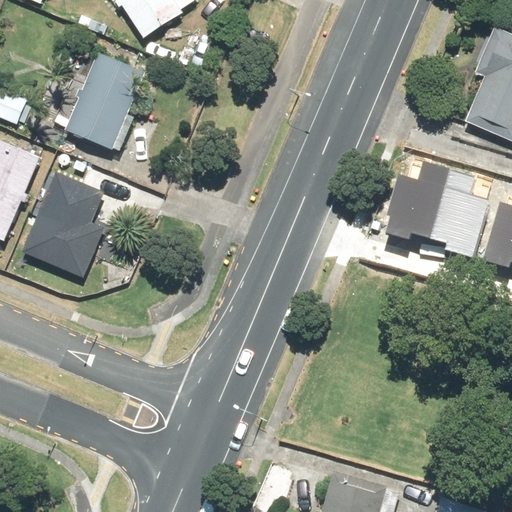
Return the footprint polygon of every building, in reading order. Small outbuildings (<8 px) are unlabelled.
[(189,0),(120,0),(141,32),(190,0),(189,0)] [(511,34),(500,29),(480,77),(487,80),(470,120),(511,137),(511,34)] [(150,70),(97,48),(66,126),(119,147),(150,70)] [(26,100),(0,89),(0,117),(16,124),(26,100)] [(0,233),(9,237),(44,154),(3,137),(0,144),(0,233)] [(61,169),(28,252),(88,275),(107,227),(95,222),(109,187),(61,169)] [(407,183),(390,244),(419,252),(422,242),(437,246),(454,182),(431,176),(426,194),(407,183)] [(448,261),(480,269),(497,207),(475,206),(480,188),(454,182),(437,246),(451,250),(448,261)] [(511,206),(496,266),(511,270),(511,206)] [(388,511),(393,496),(337,479),(327,511),(388,511)] [(493,511),(494,508),(446,497),(442,511),(493,511)]
